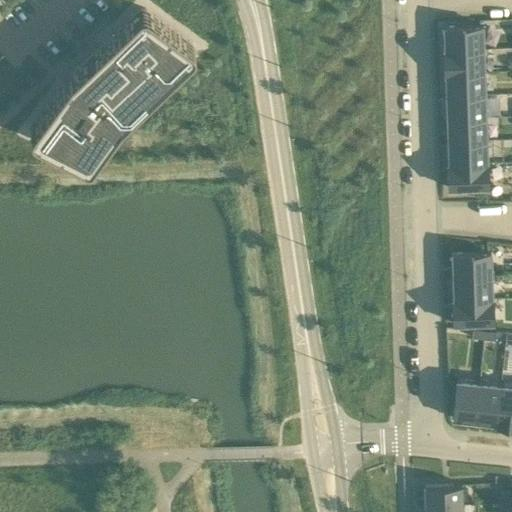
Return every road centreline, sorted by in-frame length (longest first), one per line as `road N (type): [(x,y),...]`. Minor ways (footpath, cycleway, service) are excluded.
road 1 (tertiary): [(311,378),(259,28)]
road 2 (residential): [(426,445),(426,218)]
road 3 (residential): [(426,218),(417,1)]
